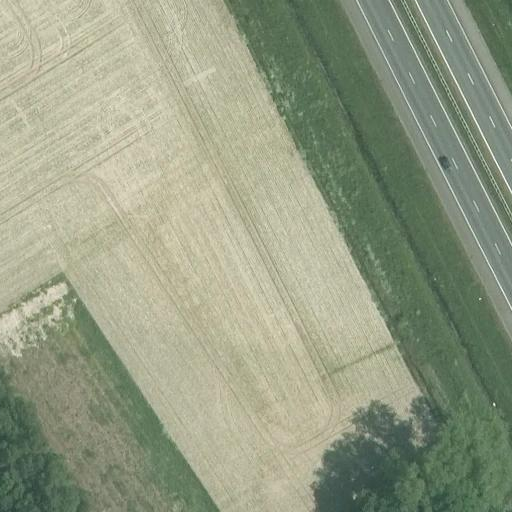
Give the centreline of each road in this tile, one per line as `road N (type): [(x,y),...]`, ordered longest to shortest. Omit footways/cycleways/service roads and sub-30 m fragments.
road 1 (motorway): [(376,0),(511,268)]
road 2 (motorway): [(511,140),(444,0)]
